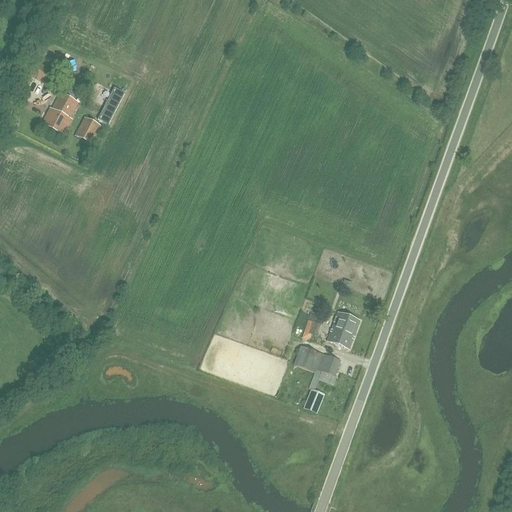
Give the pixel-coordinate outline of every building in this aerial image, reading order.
[(52,80),(56,73),(55,72),(36,62),(29,76),(43,84),(47,77),(52,80)] [(68,123),(78,103),(60,94),(51,111),(49,110),(42,125),(63,135),(69,124),(68,123)] [(100,126),(84,118),(75,136),(91,144),(100,126)] [(327,342),(349,350),(360,321),(338,313),(327,342)] [(315,342),(323,317),(310,314),(302,337),(315,342)] [(308,371),(316,352),(301,346),(293,365),(308,371)] [(323,354),(309,389),(308,389),(311,390),(303,409),(316,414),(324,395),(315,391),(319,381),(333,385),(337,378),(335,377),(341,361),(323,354)]
